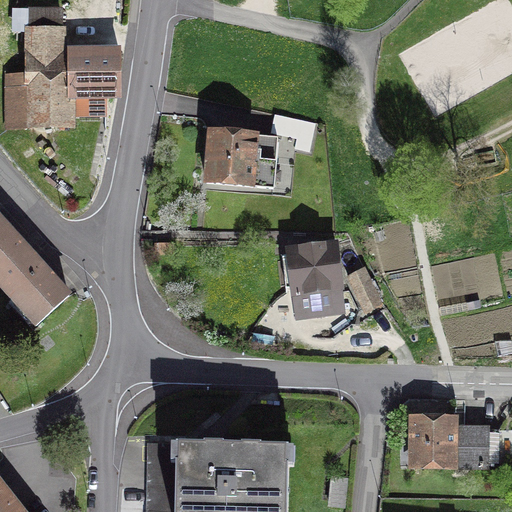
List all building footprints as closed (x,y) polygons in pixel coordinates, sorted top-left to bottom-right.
[(64,12),(29,12),(29,78),(8,78),(8,126),(72,125),(72,95),(118,95),(118,55),(62,56),(61,28),(64,27),(64,12)] [(315,124),(277,116),(273,134),(297,139),(295,149),(309,151),(315,124)] [(277,139),(210,133),(206,183),(273,189),(277,139)] [(68,296),(0,221),(0,284),(36,325),(68,296)] [(335,245),(286,250),(291,293),(296,314),(344,309),(335,245)] [(348,277),(366,314),(382,306),(364,269),(348,277)] [(454,420),(413,419),(412,466),(499,467),(500,431),(454,432),(454,420)] [(150,445),(148,511),(284,511),(286,448),(150,445)] [(346,480),(332,478),(330,506),(344,507),(346,480)] [(21,511),(0,484),(0,511),(21,511)]
